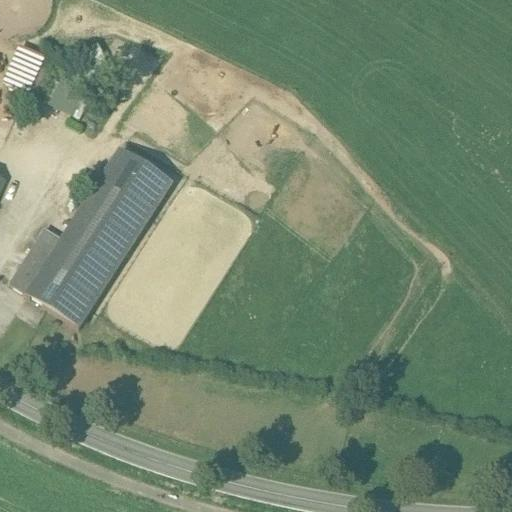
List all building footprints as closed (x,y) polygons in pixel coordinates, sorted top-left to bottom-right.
[(119,86),(96,44),(74,56),(97,98),(119,86)] [(45,51),(25,96),(39,103),(52,73),(60,57),(45,51)] [(39,103),(76,119),(89,90),(52,73),(39,103)] [(63,243),(27,300),(78,332),(171,187),(120,155),(63,243)] [(45,232),(9,288),(27,300),(63,243),(45,232)]
